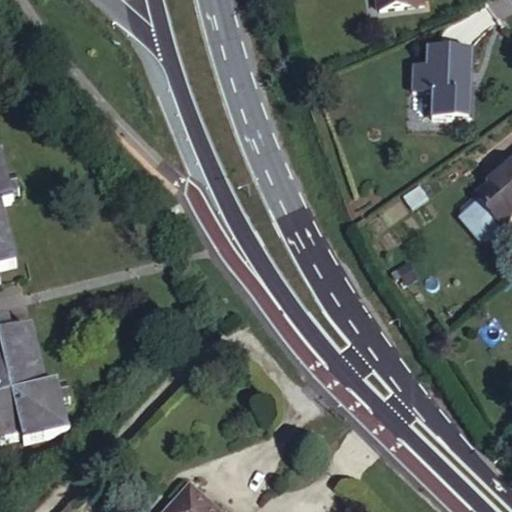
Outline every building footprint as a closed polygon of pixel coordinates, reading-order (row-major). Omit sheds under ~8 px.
[(371,0),(373,11),(418,5),(417,0),(371,0)] [(424,62),(410,62),(411,88),(430,88),(431,117),(458,117),(458,111),(472,110),(471,47),(423,48),(424,62)] [(511,152),(472,183),(498,216),(511,205),(511,152)] [(0,269),(17,265),(4,208),(15,206),(14,200),(10,186),(3,158),(0,158),(0,269)] [(472,183),(454,197),(453,208),(472,234),(486,237),(498,226),(498,216),(472,183)] [(17,184),(10,186),(14,200),(21,199),(17,184)] [(0,325),(0,341),(12,339),(9,324),(0,325)] [(0,446),(23,441),(26,451),(71,439),(64,408),(61,394),(60,390),(47,392),(31,334),(12,339),(0,341),(0,446)] [(69,392),(61,394),(64,408),(73,406),(69,392)]
